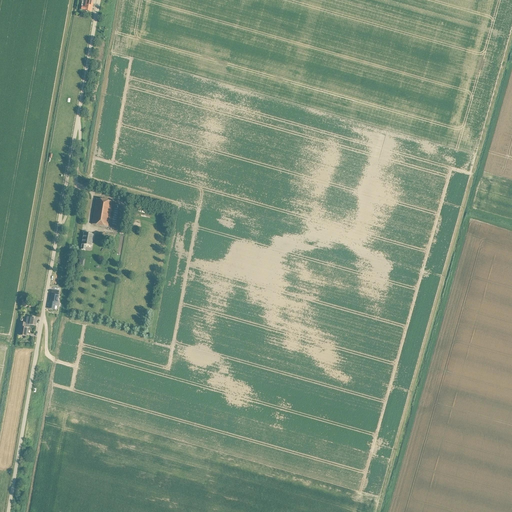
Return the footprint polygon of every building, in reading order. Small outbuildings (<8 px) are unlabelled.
[(81,10),(86,11),(91,12),(93,3),(93,0),(86,0),(86,2),(85,7),(82,6),(81,10)] [(115,228),(118,207),(112,207),(113,202),(101,200),(96,199),(92,224),(94,225),(115,228)] [(92,247),(95,235),(84,233),(81,249),(85,249),(86,246),(92,247)] [(58,312),(59,306),(60,303),(57,303),(58,297),(51,295),(50,302),(49,310),(58,312)] [(36,326),(37,319),(27,318),(27,323),(25,323),(22,323),(20,336),(27,337),(28,329),(26,328),(26,327),(30,328),(30,325),(36,326)]
